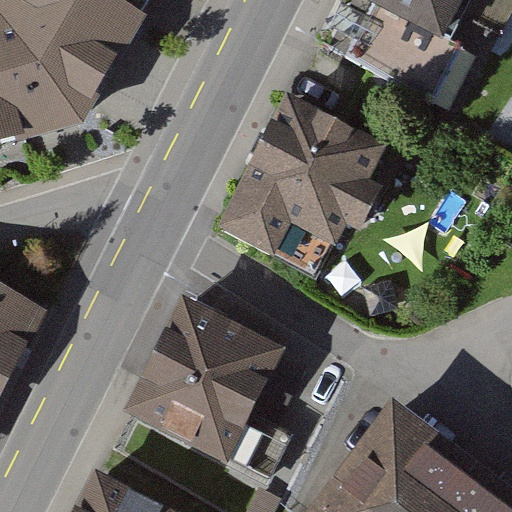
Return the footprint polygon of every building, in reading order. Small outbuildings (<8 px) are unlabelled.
[(14,0),(1,20),(0,20),(0,157),(70,137),(133,21),(97,0),(14,0)] [(145,0),(97,0),(133,21),(145,0)] [(454,0),(358,0),(432,40),(454,0)] [(378,15),(357,51),(429,93),(450,57),(378,15)] [(378,157),(266,104),(208,226),(273,257),(286,229),(333,251),(378,157)] [(285,361),(165,298),(109,402),(229,466),(285,361)] [(0,411),(45,325),(0,302),(0,411)] [(511,511),(386,416),(313,511),(511,511)] [(146,511),(86,479),(67,511),(146,511)]
